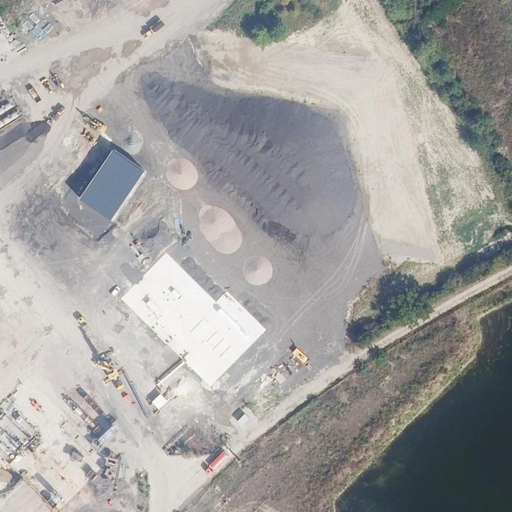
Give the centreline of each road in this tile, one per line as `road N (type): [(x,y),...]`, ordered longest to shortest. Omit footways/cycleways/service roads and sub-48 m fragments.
road 1 (track): [(166,511),(273,410),(350,352),(511,264)]
road 2 (unknown): [(0,203),(27,164),(63,72),(90,39)]
